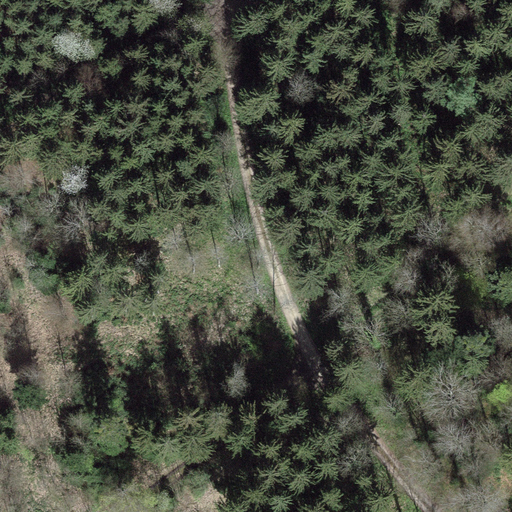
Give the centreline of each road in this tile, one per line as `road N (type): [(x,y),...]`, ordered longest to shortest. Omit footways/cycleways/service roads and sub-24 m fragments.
road 1 (track): [(438,511),(313,357),(262,241),(240,159),(240,0)]
road 2 (track): [(226,0),(0,138)]
road 3 (track): [(128,511),(313,357)]
